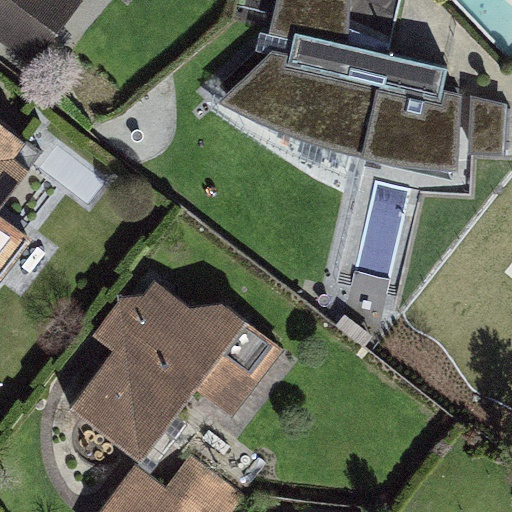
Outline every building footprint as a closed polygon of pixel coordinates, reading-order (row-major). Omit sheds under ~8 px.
[(0,0),(0,34),(45,58),(75,0),(0,0)] [(347,0),(278,0),(270,37),(221,100),(279,127),(368,155),(451,167),(456,68),(349,41),(347,0)] [(0,177),(23,148),(0,130),(0,256),(18,234),(0,219),(0,177)] [(231,401),(272,344),(221,307),(190,312),(160,289),(80,398),(139,441),(191,371),(231,401)] [(258,511),(192,462),(169,493),(140,472),(109,511),(258,511)]
